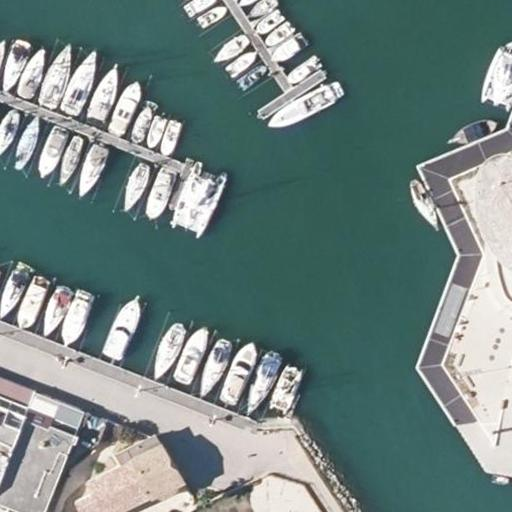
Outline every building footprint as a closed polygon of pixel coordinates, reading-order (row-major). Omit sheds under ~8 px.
[(511,194),(502,215),(497,241),(498,263),(501,281),(507,295),(511,298),(511,194)] [(0,474),(32,395),(34,390),(0,377),(0,474)] [(42,511),(71,440),(81,414),(32,395),(0,474),(0,511),(42,511)] [(71,440),(79,443),(94,448),(105,421),(90,415),(82,411),(81,414),(71,440)] [(141,453),(159,445),(156,439),(149,437),(135,443),(141,453)] [(117,511),(149,496),(180,480),(159,445),(141,453),(135,443),(117,452),(122,461),(84,480),(91,492),(75,500),(80,510),(76,511),(117,511)] [(180,480),(149,496),(163,499),(177,492),(180,480)]
